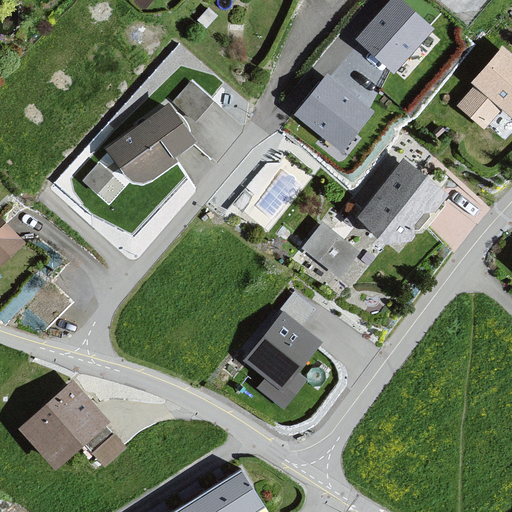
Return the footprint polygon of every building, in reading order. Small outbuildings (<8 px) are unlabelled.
[(394,70),(435,25),(407,0),(385,0),(354,35),(394,70)] [(474,90),(456,109),(486,134),(502,114),(511,121),(511,56),(504,49),(469,86),(474,90)] [(193,73),(172,95),(196,116),(216,94),(193,73)] [(365,111),(325,77),(299,108),(339,141),(365,111)] [(167,98),(102,142),(120,169),(133,177),(145,175),(174,156),(170,150),(192,136),(167,98)] [(101,156),(83,172),(99,190),(117,174),(101,156)] [(401,162),(356,221),(389,248),(398,249),(409,246),(449,199),(401,162)] [(0,218),(0,253),(17,238),(0,218)] [(360,250),(320,218),(301,243),(341,274),(360,250)] [(315,306),(293,288),(240,355),(264,374),(256,385),(283,407),(307,376),(295,367),(321,336),(303,321),(315,306)] [(74,384),(18,433),(56,472),(81,447),(102,470),(124,450),(74,384)] [(245,472),(180,511),(260,511),(265,509),(245,472)]
